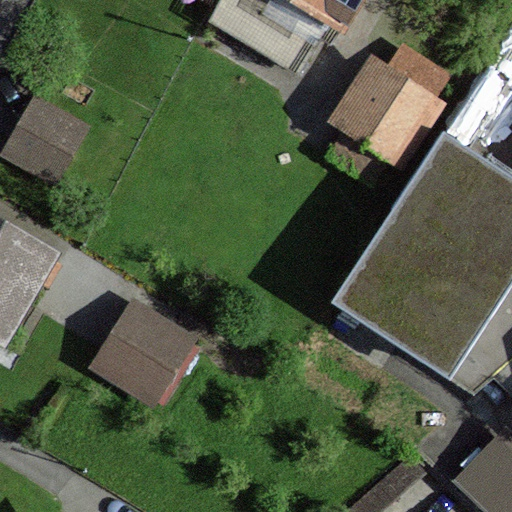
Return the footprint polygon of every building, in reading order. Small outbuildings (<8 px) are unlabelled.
[(223,0),(212,20),(297,72),(323,30),(334,37),(355,0),(223,0)] [(382,75),(349,125),(390,153),(424,103),(382,75)] [(34,99),(3,154),(56,184),(87,129),(34,99)] [(425,366),(511,232),(511,177),(443,133),(331,303),(425,366)] [(0,231),(0,316),(36,252),(0,231)] [(134,310),(99,366),(151,398),(186,342),(134,310)] [(496,511),(511,511),(511,448),(505,442),(465,483),(496,511)]
